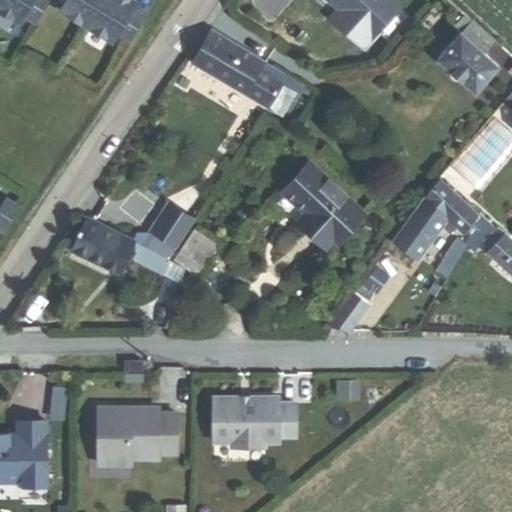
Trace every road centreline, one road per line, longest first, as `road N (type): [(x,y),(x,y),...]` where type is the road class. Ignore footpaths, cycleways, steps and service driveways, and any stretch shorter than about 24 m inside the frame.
road 1 (residential): [(0,351),(511,354)]
road 2 (tertiary): [(196,0),(0,306)]
